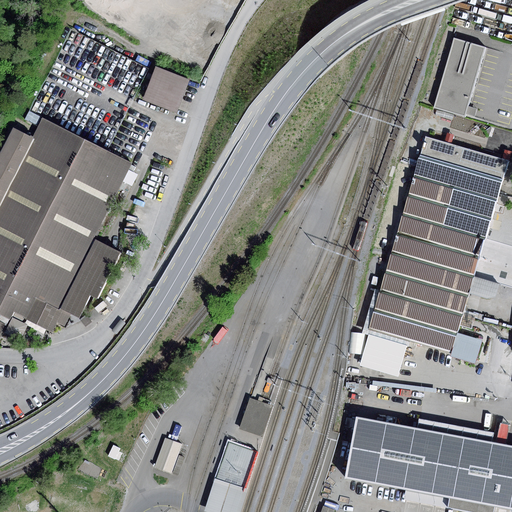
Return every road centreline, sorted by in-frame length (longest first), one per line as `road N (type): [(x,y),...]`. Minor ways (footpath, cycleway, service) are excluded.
road 1 (tertiary): [(0,452),(62,418),(134,349),(280,100),(322,53),(372,19),(423,0)]
road 2 (unclassified): [(0,355),(74,351),(125,307),(216,77),(257,0)]
